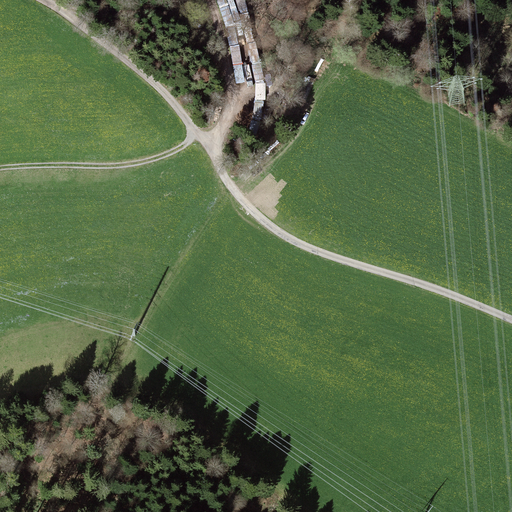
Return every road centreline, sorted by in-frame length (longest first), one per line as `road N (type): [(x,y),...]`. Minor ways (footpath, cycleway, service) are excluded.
road 1 (track): [(212,150),(242,199),(285,235),(511,320)]
road 2 (track): [(48,0),(112,49),(212,150)]
road 3 (track): [(197,130),(174,150),(136,162),(0,167)]
road 4 (track): [(209,0),(229,66),(227,110),(212,150)]
road 5 (track): [(51,1),(103,12),(171,9),(189,0)]
